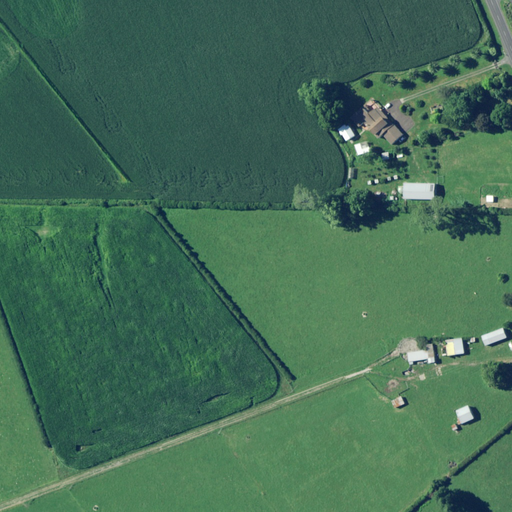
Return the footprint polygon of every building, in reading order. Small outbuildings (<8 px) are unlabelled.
[(405,135),(374,100),(353,119),(361,127),(366,123),(380,139),(384,135),(393,145),(405,135)] [(366,153),(363,144),(356,146),(359,155),(366,153)] [(437,200),(438,184),(407,183),(406,199),(437,200)] [(509,338),(506,328),(484,336),(487,346),(509,338)] [(464,339),(448,342),(448,347),(443,348),(445,357),(466,353),(464,339)] [(438,363),(434,345),(428,346),(432,364),(438,363)] [(414,362),(429,360),(428,355),(424,355),(424,351),(410,353),(411,365),(415,364),(414,362)] [(406,404),(403,397),(393,402),(397,409),(406,404)] [(477,419),(471,406),(459,411),(464,424),(477,419)]
